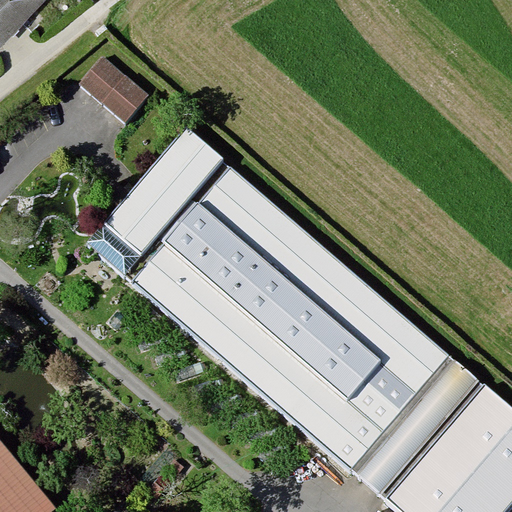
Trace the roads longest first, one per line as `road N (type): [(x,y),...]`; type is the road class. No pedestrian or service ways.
road 1 (unknown): [(0,259),(303,511)]
road 2 (residential): [(0,89),(110,0)]
